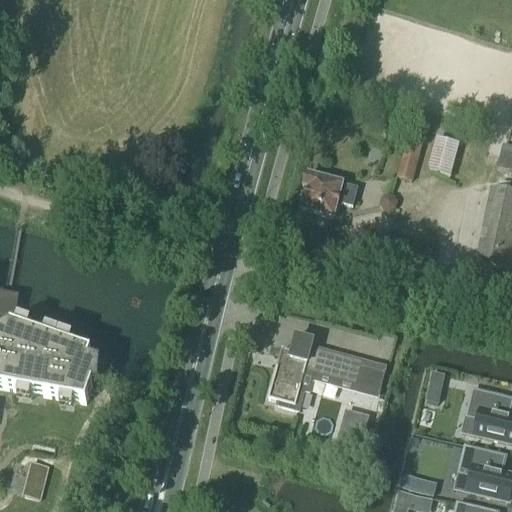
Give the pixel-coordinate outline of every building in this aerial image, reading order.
[(406,146),(396,182),(412,186),(422,150),(406,146)] [(511,196),(491,192),(475,267),(511,275),(511,149),(502,147),(497,173),(511,175),(511,196)] [(301,214),(333,222),(337,207),(352,211),(357,192),(344,189),(344,187),(307,178),(303,192),(306,193),(301,214)] [(394,201),(388,199),(382,201),(380,207),(383,213),(389,215),(395,213),(397,207),(394,201)] [(0,376),(2,377),(0,388),(0,392),(18,395),(32,398),(60,403),(74,406),(86,408),(92,390),(99,390),(100,373),(100,367),(89,364),(91,358),(70,350),(57,346),(56,346),(43,341),(28,336),(15,331),(13,330),(18,301),(0,297),(0,376)] [(277,411),(287,413),(297,416),(303,396),(299,395),(304,375),(357,390),(363,366),(311,352),(312,346),(295,342),(291,356),(285,354),(280,373),(276,372),(268,404),(278,407),(277,411)] [(511,404),(472,395),(466,423),(477,425),(473,440),(511,449),(511,420),(509,420),(511,407),(511,404)] [(428,396),(426,405),(438,408),(440,398),(428,396)] [(366,423),(347,418),(339,449),(358,453),(366,423)] [(379,442),(367,439),(360,463),(373,466),(379,442)] [(60,511),(78,449),(57,443),(55,452),(53,460),(41,505),(29,511),(60,511)] [(466,453),(462,472),(473,474),(467,499),(511,509),(511,504),(511,479),(504,478),(508,462),(466,453)] [(432,501),(435,487),(406,480),(403,494),(432,501)] [(429,511),(432,504),(398,496),(393,511),(429,511)]
